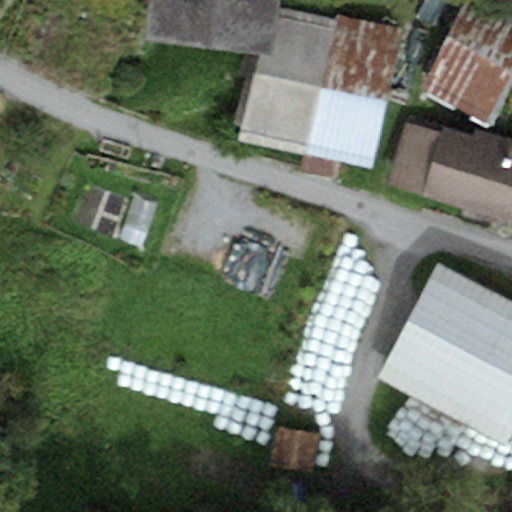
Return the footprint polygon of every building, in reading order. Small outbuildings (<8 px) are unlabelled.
[(171,0),(169,46),(261,51),(272,0),(171,0)] [(511,94),(511,17),(480,1),(433,93),(496,125),(511,94)] [(339,41),(279,27),(253,144),(378,172),(410,33),(344,18),(339,41)] [(511,154),(436,137),(420,201),(511,222),(511,154)] [(511,429),(511,304),(434,265),(376,378),(505,443),(511,429)]
